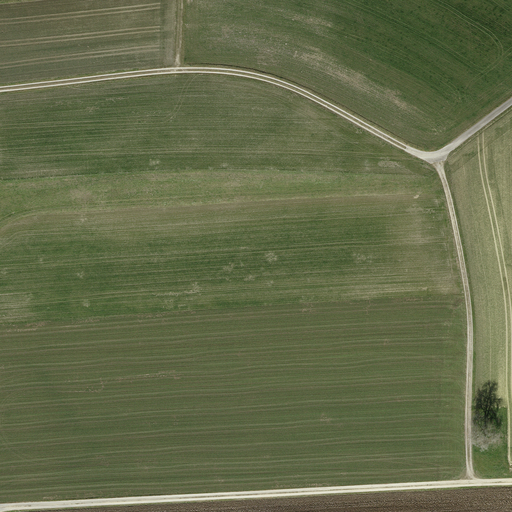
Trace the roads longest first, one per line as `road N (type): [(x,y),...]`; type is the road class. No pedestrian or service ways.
road 1 (track): [(0,89),(200,71),(251,80),(428,156),(445,153),(511,99)]
road 2 (track): [(511,480),(0,511)]
road 3 (track): [(475,481),(484,389),(472,263),(464,218),(435,155)]
